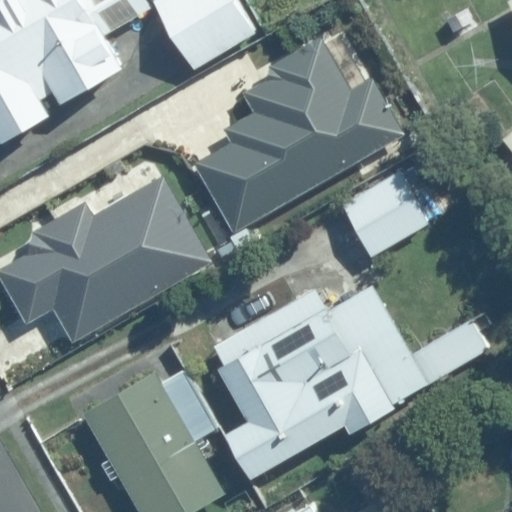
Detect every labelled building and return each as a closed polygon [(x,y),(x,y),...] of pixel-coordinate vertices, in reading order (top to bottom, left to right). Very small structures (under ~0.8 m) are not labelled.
[(0,0),(0,127),(12,147),(60,118),(51,104),(66,95),(71,104),(139,64),(121,34),(161,10),(196,70),(263,31),(244,0),(0,0)] [(504,0),(450,14),(455,36),(511,21),(511,14),(508,0),(504,0)] [(236,233),(251,224),(362,165),(357,155),(404,130),(377,79),(367,84),(337,28),(273,63),(278,72),(222,103),(245,144),(201,168),(236,233)] [(345,204),(376,254),(434,219),(402,168),(345,204)] [(59,308),(77,339),(214,263),(166,178),(99,215),(91,201),(32,234),(41,249),(0,271),(30,324),(59,308)] [(228,424),(260,478),(352,423),(357,432),(493,351),(471,313),(413,347),(375,282),(334,307),(320,284),(216,346),(228,366),(223,369),(249,412),(228,424)] [(185,356),(87,413),(144,511),(207,511),(239,494),(204,434),(224,423),(185,356)] [(360,511),(342,479),(282,511),(360,511)]
